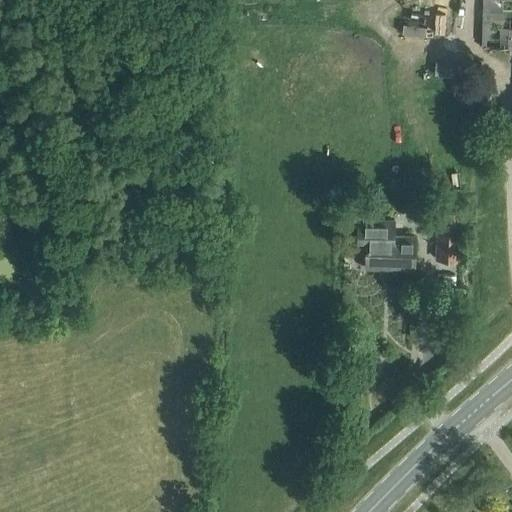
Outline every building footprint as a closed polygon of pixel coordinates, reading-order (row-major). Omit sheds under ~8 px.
[(511,0),(484,0),(483,48),(493,48),(511,48),(511,0)] [(399,29),(424,35),(426,25),(401,20),(399,29)] [(467,90),(466,110),(489,110),(490,90),(467,90)] [(436,258),(460,258),(461,207),(436,207),(436,258)] [(413,269),(415,237),(394,236),(394,219),(359,219),(358,247),(367,247),(366,267),(413,269)]
